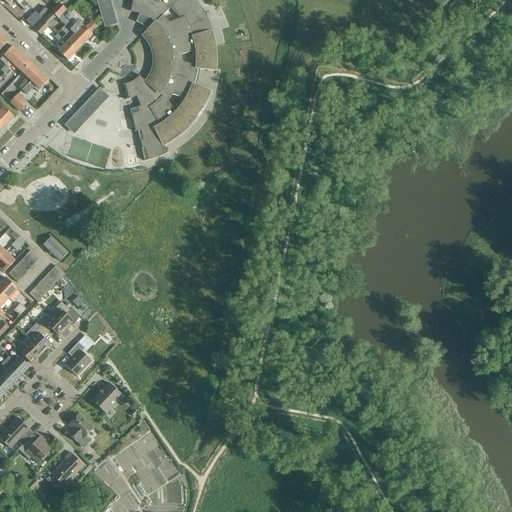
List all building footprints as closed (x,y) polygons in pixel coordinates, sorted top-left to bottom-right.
[(96,0),(101,13),(109,11),(111,19),(103,22),(104,26),(116,23),(109,0),(96,0)] [(206,25),(203,18),(206,17),(202,10),(199,12),(196,7),(192,2),(190,0),(135,0),(136,1),(132,0),(130,11),(135,13),(139,14),(144,16),(148,19),(154,23),(144,34),(146,37),(148,39),(150,42),(151,44),(152,47),(153,50),(154,53),(155,56),(155,60),(155,63),(155,66),(154,69),(153,72),(152,75),(150,78),(149,80),(147,83),(139,75),(138,77),(136,78),(135,80),(133,81),(131,82),(129,83),(127,83),(125,84),(123,84),(128,99),(131,98),(133,98),(136,97),(139,107),(135,108),(137,112),(130,114),(135,132),(140,131),(142,140),(140,140),(142,149),(144,148),(147,160),(154,158),(161,156),(167,153),(162,143),(169,139),(176,135),(182,130),(188,125),(193,119),(197,112),(202,105),(205,98),(208,91),(193,86),(195,80),(196,74),(197,68),(213,70),(213,62),(213,55),(212,47),(211,40),(209,32),(206,25)] [(68,23),(69,22),(61,15),(66,10),(59,3),(51,12),(54,16),(65,25),(74,34),(84,43),(92,34),(91,33),(97,27),(90,21),(84,27),(78,21),(72,27),(68,23)] [(42,5),(36,11),(41,17),(47,10),(42,5)] [(109,11),(101,13),(103,22),(111,19),(109,11)] [(31,27),(40,17),(35,12),(25,22),(31,27)] [(51,12),(43,21),(47,25),(52,20),(51,20),(54,16),(51,12)] [(47,25),(43,21),(34,30),(40,35),(48,26),(47,25)] [(74,34),(65,25),(60,30),(65,34),(61,39),(76,52),(77,52),(80,48),(80,47),(84,44),(83,43),(84,43),(74,34)] [(76,52),(61,39),(57,34),(54,37),(58,42),(53,47),(67,61),(75,52),(76,52)] [(12,64),(21,55),(12,46),(0,58),(0,59),(4,64),(5,66),(1,70),(3,73),(8,69),(12,64)] [(30,63),(21,55),(12,64),(21,73),(30,63)] [(23,83),(26,86),(30,81),(39,72),(30,63),(21,73),(26,78),(22,82),(23,83)] [(26,86),(21,90),(26,95),(35,86),(39,90),(48,80),(39,72),(30,81),(26,86)] [(107,96),(100,90),(94,96),(101,102),(107,96)] [(13,98),(22,107),(27,103),(17,94),(13,98)] [(94,96),(71,120),(78,127),(101,102),(94,96)] [(22,107),(13,98),(9,102),(18,111),(22,107)] [(0,122),(4,126),(13,117),(11,115),(3,107),(0,109),(0,122)] [(73,133),(78,127),(71,120),(66,126),(73,133)] [(15,241),(18,237),(12,232),(9,235),(15,241)] [(24,243),(18,237),(15,241),(11,245),(16,251),(24,243)] [(51,237),(42,245),(60,262),(68,253),(51,237)] [(30,251),(25,256),(34,264),(39,259),(30,251)] [(4,252),(0,256),(0,270),(3,273),(14,261),(4,252)] [(25,256),(21,260),(30,268),(34,264),(25,256)] [(30,268),(21,260),(16,265),(25,273),(30,268)] [(25,273),(16,265),(12,269),(21,278),(25,273)] [(51,271),(60,279),(62,276),(64,274),(55,266),(51,271)] [(21,278),(12,269),(8,274),(16,282),(21,278)] [(60,279),(51,271),(47,275),(55,283),(59,280),(60,279)] [(47,275),(42,280),(51,288),(55,283),(47,275)] [(60,279),(59,280),(63,285),(67,281),(62,276),(60,279)] [(5,278),(0,283),(0,291),(8,298),(17,289),(5,278)] [(42,280),(38,284),(47,293),(51,288),(42,280)] [(38,284),(33,289),(42,297),(47,293),(38,284)] [(42,297),(33,289),(29,294),(38,302),(42,297)] [(61,302),(50,314),(53,317),(65,329),(72,321),(65,314),(69,310),(68,309),(64,305),(61,302)] [(19,303),(16,307),(22,312),(25,309),(19,303)] [(22,312),(16,307),(13,311),(19,316),(22,312)] [(45,318),(38,326),(47,334),(51,330),(58,336),(65,329),(53,317),(48,321),(45,318)] [(34,336),(30,340),(43,352),(50,345),(43,338),(47,334),(38,326),(31,333),(34,336)] [(43,352),(30,340),(23,348),(20,345),(16,349),(25,357),(30,363),(34,359),(36,360),(43,352)] [(78,343),(68,353),(73,358),(65,366),(76,376),(91,361),(81,352),(85,349),(78,343)] [(8,356),(4,360),(21,376),(29,367),(19,358),(14,362),(8,356)] [(21,376),(4,360),(1,364),(7,370),(3,374),(13,384),(21,376)] [(13,384),(3,374),(0,377),(0,387),(5,392),(13,384)] [(106,415),(123,397),(108,383),(91,401),(106,415)] [(133,418),(139,412),(135,408),(130,414),(133,418)] [(86,436),(93,428),(78,414),(68,425),(73,429),(68,434),(83,449),(91,440),(86,436)] [(24,442),(33,433),(17,418),(0,436),(0,439),(10,449),(20,438),(24,442)] [(33,433),(24,442),(17,450),(29,460),(31,457),(38,463),(51,449),(40,437),(38,438),(33,433)] [(63,487),(84,466),(70,452),(64,458),(65,460),(51,475),(63,487)] [(90,454),(86,458),(92,464),(96,460),(90,454)] [(0,472),(0,480),(6,486),(10,482),(0,472)] [(38,484),(33,479),(27,486),(32,491),(38,484)] [(140,484),(135,487),(142,497),(146,494),(140,484)]
